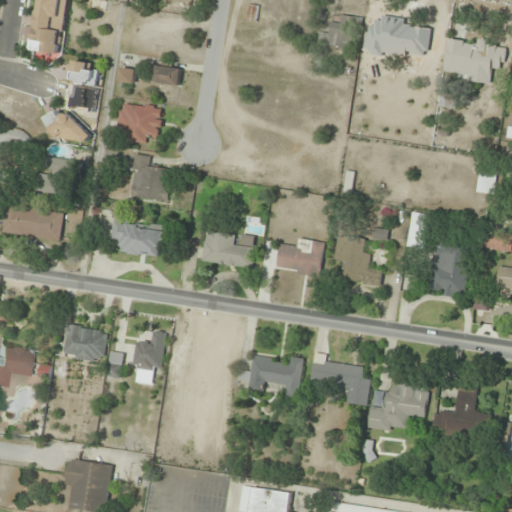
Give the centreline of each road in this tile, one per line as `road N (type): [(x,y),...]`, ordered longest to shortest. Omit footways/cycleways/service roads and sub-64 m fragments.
road 1 (tertiary): [(511,353),(0,269)]
road 2 (residential): [(221,0),(200,144)]
